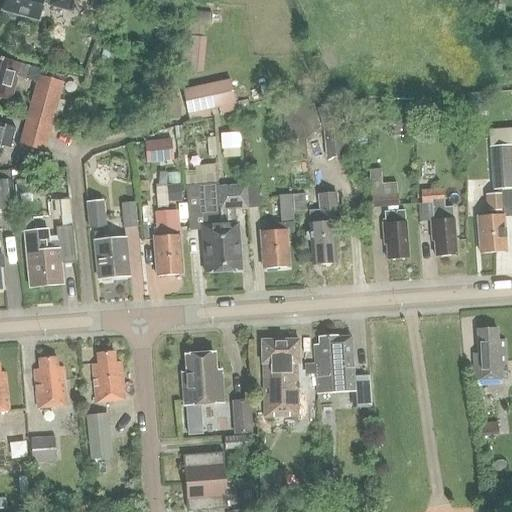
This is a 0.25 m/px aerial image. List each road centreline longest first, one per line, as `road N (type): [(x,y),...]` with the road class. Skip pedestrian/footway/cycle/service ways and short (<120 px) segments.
road 1 (unclassified): [(139,321),(511,291)]
road 2 (residential): [(154,511),(139,321)]
road 3 (unclassified): [(0,330),(139,321)]
